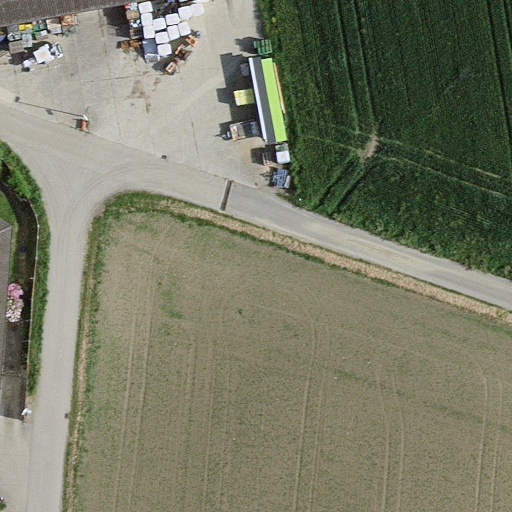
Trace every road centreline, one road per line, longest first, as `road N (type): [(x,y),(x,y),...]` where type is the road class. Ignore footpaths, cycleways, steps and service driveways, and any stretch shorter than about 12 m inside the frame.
road 1 (residential): [(511,295),(93,153)]
road 2 (unclassified): [(93,153),(71,221),(45,511)]
road 3 (track): [(245,0),(250,27),(223,57),(130,116),(93,153)]
